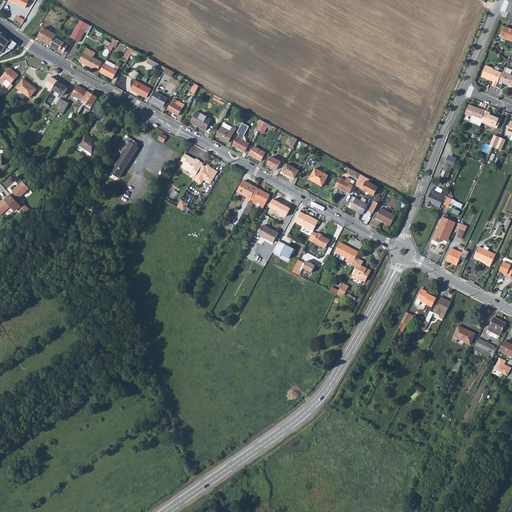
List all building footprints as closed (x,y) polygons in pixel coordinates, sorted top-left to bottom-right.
[(25,8),(28,0),(9,0),(9,1),(25,8)] [(80,20),(71,38),(75,40),(84,22),(80,20)] [(84,22),(75,40),(79,42),(88,25),(84,22)] [(505,28),(500,38),(508,41),(511,30),(511,28),(509,27),(508,29),(505,28)] [(38,38),(51,45),(55,38),(56,35),(44,28),(38,38)] [(0,31),(0,54),(1,57),(11,50),(16,44),(10,39),(8,41),(0,36),(2,33),(0,31)] [(55,38),(51,45),(64,53),(68,45),(55,38)] [(86,48),(79,61),(97,71),(102,63),(93,58),(95,53),(86,48)] [(129,48),(124,56),(129,59),(133,50),(129,48)] [(149,58),(146,63),(160,70),(159,71),(162,72),(163,72),(166,68),(149,58)] [(107,60),(100,72),(113,79),(119,67),(107,60)] [(492,87),(496,88),(502,74),(493,71),(493,70),(486,67),(482,78),(494,83),(492,87)] [(0,79),(0,81),(10,90),(13,86),(11,84),(18,75),(10,68),(0,79)] [(163,72),(163,73),(172,78),(174,73),(166,68),(163,72)] [(502,74),(496,88),(500,90),(502,84),(511,88),(511,76),(503,72),(502,74)] [(45,86),(53,90),(57,82),(58,81),(50,77),(45,86)] [(23,79),(17,88),(30,98),(36,90),(29,85),(30,84),(23,79)] [(136,81),(131,90),(146,98),(151,89),(136,81)] [(57,82),(53,90),(63,96),(67,88),(57,82)] [(194,84),(190,92),(194,95),(199,86),(194,84)] [(79,99),(82,101),(88,92),(77,85),(70,97),(77,101),(79,99)] [(78,108),(75,113),(78,114),(80,112),(83,106),(90,110),(98,98),(88,92),(82,101),(78,108)] [(156,92),(151,100),(163,107),(167,99),(156,92)] [(60,98),(56,105),(61,108),(65,101),(60,98)] [(174,99),(168,110),(178,116),(182,108),(176,104),(177,101),(174,99)] [(65,101),(61,108),(58,112),(62,114),(69,104),(65,101)] [(78,108),(75,106),(68,118),(71,120),(75,113),(78,108)] [(482,118),(485,111),(482,110),(482,111),(470,106),(466,115),(473,118),(471,123),(480,127),(482,124),(484,119),(482,118)] [(220,117),(223,119),(228,111),(224,109),(220,117)] [(197,112),(191,123),(205,130),(211,119),(210,119),(212,115),(205,112),(204,115),(197,112)] [(490,114),(487,112),(484,119),(482,124),(497,130),(501,120),(490,115),(490,114)] [(264,122),(260,120),(255,128),(260,131),(264,122)] [(264,122),(260,131),(264,133),(269,124),(264,122)] [(224,123),(216,137),(228,143),(236,128),(233,127),(232,127),(224,123)] [(240,127),(237,133),(240,134),(241,133),(244,135),(249,127),(242,123),(240,127)] [(104,137),(110,140),(114,133),(109,130),(104,137)] [(161,133),(158,139),(164,143),(167,136),(161,133)] [(86,134),(79,145),(92,154),(99,143),(86,134)] [(239,134),(233,145),(245,152),(249,144),(242,140),(243,137),(239,134)] [(500,136),(494,134),(490,145),(496,147),(500,136)] [(507,139),(500,136),(496,147),(502,150),(507,139)] [(124,138),(114,155),(119,158),(110,172),(119,178),(139,147),(136,146),(137,144),(137,143),(134,141),(128,137),(127,140),(124,138)] [(297,140),(293,137),(289,145),(293,147),(297,140)] [(254,146),(250,155),(261,161),(266,153),(254,146)] [(185,154),(181,161),(184,163),(182,167),(192,173),(190,177),(194,179),(203,165),(203,163),(200,161),(196,158),(195,160),(192,158),(192,159),(190,158),(190,157),(185,154)] [(271,156),(267,164),(276,170),(281,162),(271,156)] [(456,162),(448,158),(446,163),(447,163),(441,175),(448,178),(453,166),(454,167),(456,162)] [(287,164),(283,172),(295,178),(299,171),(287,164)] [(206,167),(203,165),(194,179),(194,180),(201,184),(204,180),(210,184),(218,171),(210,167),(209,166),(208,167),(206,166),(206,167)] [(345,166),(342,171),(359,180),(361,175),(345,166)] [(309,179),(314,181),(323,185),(328,176),(315,169),(309,179)] [(362,189),(373,196),(378,187),(369,183),(371,180),(361,175),(359,180),(356,185),(359,187),(360,185),(363,187),(362,189)] [(335,186),(349,193),(353,186),(352,185),(354,181),(351,180),(351,179),(347,177),(345,181),(339,177),(335,186)] [(13,192),(10,195),(16,201),(29,189),(22,181),(12,191),(13,192)] [(247,197),(251,199),(257,188),(243,181),(237,192),(247,197)] [(154,185),(141,206),(144,208),(157,187),(154,185)] [(257,188),(251,199),(254,201),(255,199),(265,204),(270,195),(257,188)] [(426,204),(427,205),(430,207),(431,206),(433,203),(440,206),(442,202),(445,203),(448,196),(445,195),(446,194),(441,193),(437,191),(437,189),(433,188),(427,201),(426,204)] [(3,199),(0,202),(0,216),(10,206),(13,210),(17,210),(21,207),(16,201),(10,195),(4,200),(3,199)] [(363,215),(369,204),(353,196),(348,206),(363,215)] [(448,196),(445,203),(444,204),(449,207),(453,198),(448,196)] [(242,206),(232,224),(236,226),(242,215),(249,201),(251,199),(247,197),(242,206)] [(285,216),(289,208),(273,199),(269,207),(285,216)] [(181,200),(177,207),(184,211),(188,204),(181,200)] [(249,201),(242,215),(247,217),(254,204),(249,201)] [(369,211),(373,213),(378,203),(374,201),(369,211)] [(25,210),(29,215),(32,212),(26,206),(23,209),(25,210)] [(99,211),(92,206),(87,212),(93,218),(99,211)] [(381,208),(375,219),(383,223),(383,222),(390,226),(395,216),(381,208)] [(313,231),(318,221),(311,217),(310,218),(307,216),(307,215),(301,212),(295,222),(309,230),(310,229),(313,231)] [(444,216),(434,239),(442,242),(444,237),(448,239),(457,221),(444,216)] [(263,225),(258,234),(273,243),(278,233),(263,225)] [(458,236),(456,239),(461,241),(464,233),(460,231),(462,227),(458,225),(454,234),(458,236)] [(313,232),(308,240),(325,248),(330,239),(325,237),(325,238),(321,236),(322,235),(318,233),(317,234),(313,232)] [(286,245),(279,241),(273,252),(280,256),(281,255),(289,259),(292,253),(293,254),(295,250),(289,246),(288,248),(285,246),(286,245)] [(345,246),(339,243),(335,252),(348,259),(347,263),(352,265),(356,258),(359,252),(346,245),(345,246)] [(485,265),(489,267),(494,256),(486,253),(487,250),(483,248),(482,251),(477,249),(473,258),(485,264),(485,265)] [(446,263),(456,267),(459,261),(462,255),(451,251),(446,263)] [(462,255),(459,261),(464,263),(468,254),(463,251),(462,255)] [(356,269),(352,276),(361,281),(362,279),(366,281),(371,271),(361,266),(363,262),(356,258),(352,265),(355,267),(355,268),(356,269)] [(298,260),(293,271),(299,275),(301,272),(299,270),(303,262),(298,260)] [(307,260),(303,268),(312,273),(316,265),(307,260)] [(502,262),(497,272),(504,276),(504,277),(508,279),(511,269),(511,267),(510,266),(502,262)] [(343,283),(337,294),(343,297),(349,286),(343,283)] [(419,305),(421,301),(432,307),(436,298),(429,294),(428,295),(426,294),(427,292),(422,289),(415,303),(419,305)] [(440,318),(443,319),(451,302),(441,297),(433,313),(439,315),(440,318)] [(425,321),(428,323),(433,313),(430,311),(425,321)] [(406,312),(401,322),(406,325),(411,314),(406,312)] [(494,317),(488,329),(493,333),(499,336),(506,323),(494,317)] [(401,322),(398,329),(403,332),(406,325),(401,322)] [(459,326),(452,341),(456,343),(458,339),(470,344),(475,334),(459,326)] [(479,339),(474,350),(489,357),(495,346),(479,339)] [(511,344),(505,341),(500,351),(511,357),(511,344)] [(459,358),(454,368),(458,370),(463,360),(459,358)] [(506,361),(500,358),(494,369),(507,376),(511,368),(504,364),(506,361)]
